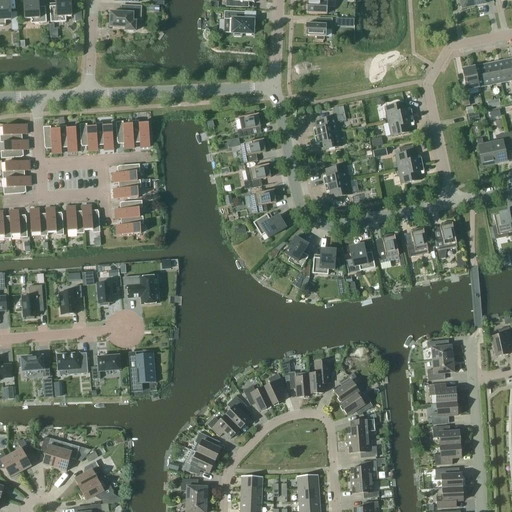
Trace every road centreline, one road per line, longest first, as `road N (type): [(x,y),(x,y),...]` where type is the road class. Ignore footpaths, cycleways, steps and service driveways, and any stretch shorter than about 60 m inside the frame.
road 1 (unclassified): [(273,88),(308,217),(336,224),(449,203)]
road 2 (residential): [(335,511),(328,428),(306,413),(272,423),(245,446),(222,484),(221,511)]
road 3 (residential): [(511,35),(450,47),(427,79),(449,203)]
road 4 (unclassified): [(88,95),(273,88)]
road 5 (residential): [(0,339),(137,329)]
road 6 (unclassified): [(480,511),(472,377)]
